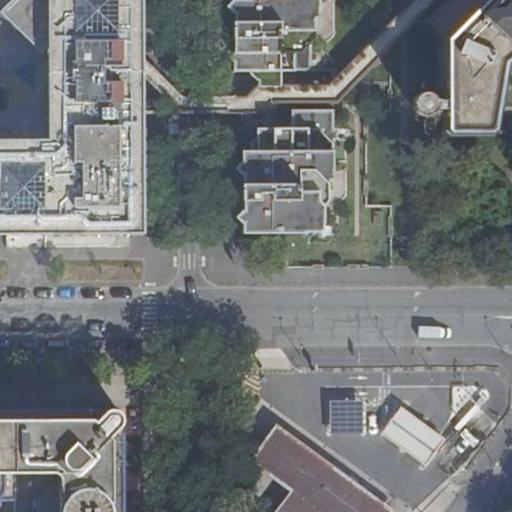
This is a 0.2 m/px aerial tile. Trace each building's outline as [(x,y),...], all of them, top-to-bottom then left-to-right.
[(141,75),(141,65),(140,0),(0,0),(0,234),(7,235),(7,254),(27,254),(47,254),(47,235),(142,235),(141,106),(141,75)] [(252,22),(233,23),(233,72),(293,70),(293,61),(304,60),(308,60),(308,43),(303,38),(303,31),(313,31),(313,20),(307,16),(307,7),(318,7),(318,0),(247,0),(247,9),(252,9),(252,22)] [(511,0),(427,0),(428,1),(438,10),(427,20),(442,36),(442,87),(444,87),(445,99),(435,98),(432,94),(428,92),(423,91),(418,92),(415,96),(413,100),(413,104),(415,109),(418,112),(422,114),(427,114),(431,112),(434,108),(457,108),(456,123),(482,122),(483,111),(511,111),(511,0)] [(318,15),(318,7),(307,7),(307,16),(313,20),(318,15)] [(303,70),(304,60),(293,61),(293,70),(303,70)] [(243,185),(244,233),(285,232),(302,231),(303,223),(313,223),(322,223),(323,207),(317,200),(318,193),(327,192),(328,183),(322,178),(323,170),(334,169),(334,144),(328,136),(329,129),(333,129),(333,111),(293,112),(294,130),(257,130),(257,153),(244,154),(244,173),(257,174),(257,179),(257,185),(243,185)] [(334,178),(334,169),(323,170),(322,178),(328,183),(332,178),(334,178)] [(313,231),(313,223),(303,223),(302,231),(313,231)] [(125,511),(125,423),(125,419),(123,414),(120,411),(116,410),(67,409),(67,404),(56,404),(56,410),(13,410),(13,404),(3,405),(3,411),(0,410),(0,511),(125,511)] [(441,438),(397,406),(378,431),(422,463),(441,438)] [(288,489),(271,511),(394,511),(378,500),(274,424),(248,460),(288,489)]
